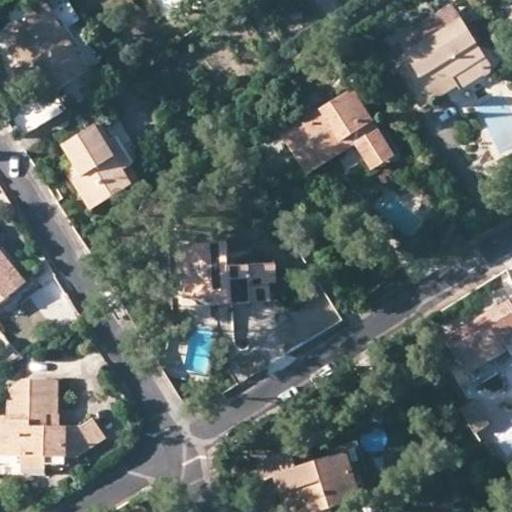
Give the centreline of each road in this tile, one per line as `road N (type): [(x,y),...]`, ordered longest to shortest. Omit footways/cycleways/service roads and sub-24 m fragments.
road 1 (residential): [(177,445),(295,382),(511,243)]
road 2 (residential): [(177,445),(100,302),(0,149)]
road 3 (residential): [(177,445),(76,511)]
